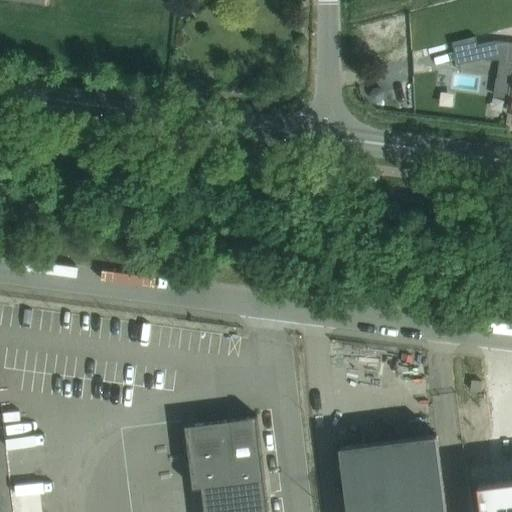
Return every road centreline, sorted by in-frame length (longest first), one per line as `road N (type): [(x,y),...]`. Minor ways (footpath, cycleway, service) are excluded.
road 1 (unclassified): [(511,337),(0,270)]
road 2 (secondary): [(327,138),(0,93)]
road 3 (unknown): [(325,313),(331,511)]
road 4 (secondary): [(511,160),(327,138)]
road 5 (unclassified): [(327,138),(327,0)]
